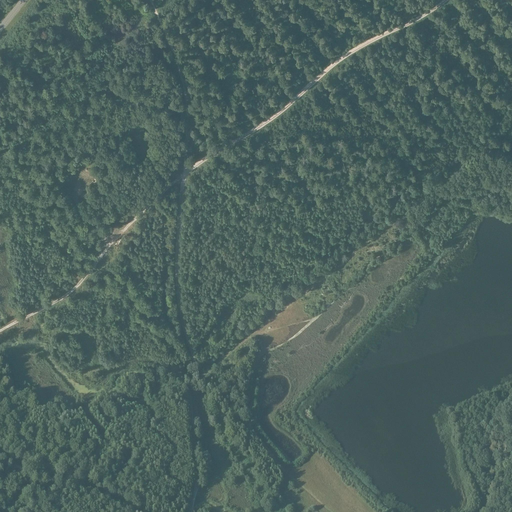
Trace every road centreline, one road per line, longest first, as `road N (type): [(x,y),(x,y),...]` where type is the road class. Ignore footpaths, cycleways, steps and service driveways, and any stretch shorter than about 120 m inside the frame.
road 1 (track): [(188,511),(195,373),(174,272),(183,174)]
road 2 (track): [(253,334),(482,151),(511,157)]
road 3 (track): [(183,174),(277,112),(348,52),(443,0)]
road 4 (track): [(0,330),(72,290),(183,174)]
road 5 (track): [(249,426),(258,356),(291,339),(366,270)]
road 6 (track): [(183,174),(182,80),(148,0)]
road 7 (track): [(0,458),(130,511)]
road 8 (track): [(197,377),(250,335),(313,319)]
